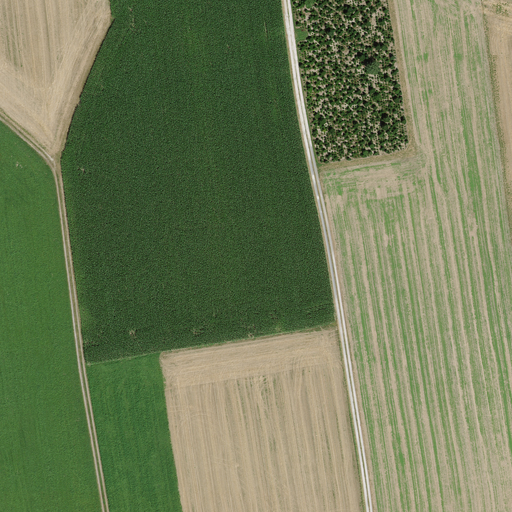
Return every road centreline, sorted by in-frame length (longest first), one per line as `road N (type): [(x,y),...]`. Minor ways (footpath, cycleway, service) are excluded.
road 1 (track): [(287,0),(369,511)]
road 2 (track): [(104,511),(54,159),(0,114)]
